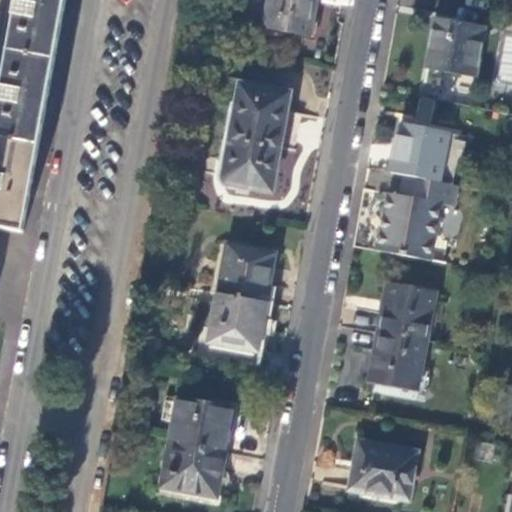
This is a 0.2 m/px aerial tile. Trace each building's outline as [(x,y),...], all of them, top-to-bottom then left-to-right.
[(54,61),(65,0),(16,0),(15,5),(14,5),(12,18),(13,19),(0,88),(0,229),(20,233),(32,173),(52,75),(54,61)] [(309,36),(315,0),(267,0),(263,27),(309,36)] [(426,69),(475,77),(484,29),(434,20),(426,69)] [(511,82),(511,35),(506,35),(497,79),(511,82)] [(230,186),(273,194),(291,96),(241,86),(224,177),(224,180),(226,182),(228,185),(230,186)] [(401,125),(391,174),(406,178),(441,185),(450,135),(401,125)] [(453,208),(457,188),(441,185),(406,178),(401,197),(387,194),(375,253),(430,264),(441,205),(453,208)] [(227,245),(218,295),(268,304),(277,254),(227,245)] [(387,285),(378,335),(427,344),(436,294),(387,285)] [(268,304),(218,295),(212,329),(202,327),(196,357),(256,368),(268,304)] [(427,344),(378,335),(370,383),(418,391),(427,344)] [(173,423),(170,442),(224,452),(232,407),(178,397),(177,403),(173,423)] [(173,423),(177,403),(164,400),(160,420),(173,423)] [(224,452),(170,442),(161,486),(216,497),(224,452)] [(349,490),(409,500),(417,452),(358,442),(349,490)]
